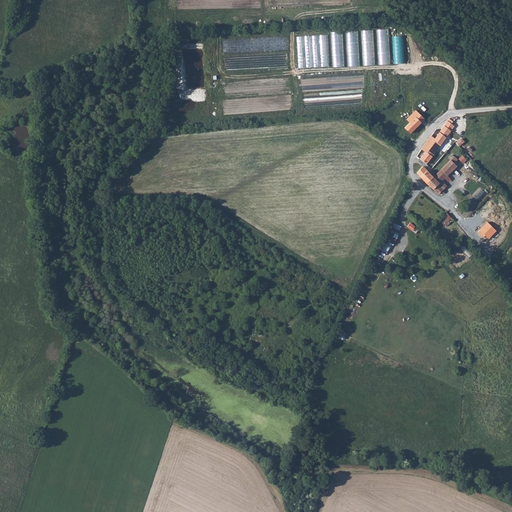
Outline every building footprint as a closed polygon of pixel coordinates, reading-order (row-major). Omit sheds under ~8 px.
[(409,130),(422,117),(412,107),(405,115),(408,119),(403,124),(409,130)] [(412,107),(422,117),(424,116),(414,107),(412,107)] [(419,156),(425,161),(453,125),(449,122),(451,119),(449,116),(438,131),(432,139),(428,136),(420,146),(423,149),(419,156)] [(428,136),(432,139),(438,131),(434,128),(428,136)] [(430,175),(425,181),(437,192),(445,184),(439,178),(456,162),(452,158),(454,155),(452,153),(434,171),(430,175)] [(430,175),(420,165),(415,170),(425,181),(430,175)] [(445,226),(452,220),(447,214),(440,220),(445,226)] [(495,228),(487,219),(479,227),(487,236),(495,228)] [(390,229),(380,250),(387,253),(389,249),(391,250),(399,233),(390,229)]
